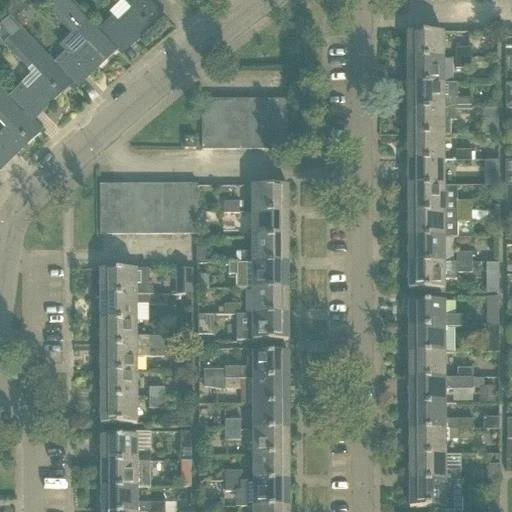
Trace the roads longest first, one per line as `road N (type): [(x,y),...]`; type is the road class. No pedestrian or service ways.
road 1 (residential): [(367,511),(360,0)]
road 2 (residential): [(0,283),(16,210),(43,181),(264,0)]
road 3 (residential): [(35,511),(34,429),(0,388)]
